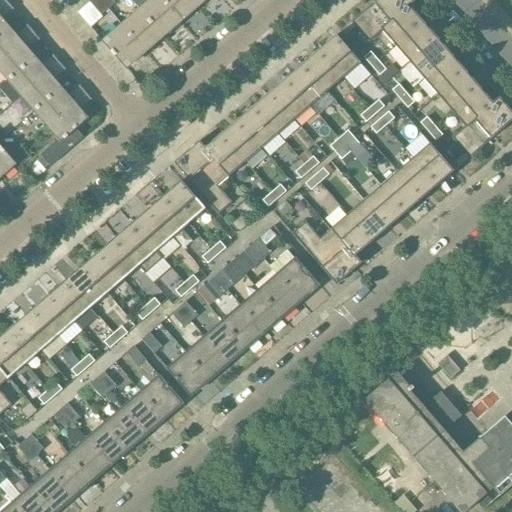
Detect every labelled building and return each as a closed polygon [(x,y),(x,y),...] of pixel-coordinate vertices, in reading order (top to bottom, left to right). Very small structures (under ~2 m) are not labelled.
[(92,0),(89,3),(90,3),(101,16),(109,10),(100,0),(92,0)] [(116,4),(112,0),(100,0),(109,10),(116,4)] [(164,36),(182,21),(163,0),(132,0),(141,10),(164,36)] [(163,0),(182,21),(200,5),(195,0),(163,0)] [(391,23),(410,6),(417,1),(416,0),(377,0),(374,3),(391,23)] [(0,36),(9,28),(3,21),(15,10),(8,3),(0,9),(0,36)] [(369,42),(388,26),(391,23),(374,3),(342,31),(347,37),(357,28),(369,42)] [(424,22),(410,6),(391,23),(388,26),(402,42),(424,22)] [(146,52),(164,36),(141,10),(123,26),(146,52)] [(402,42),(416,58),(438,39),(424,22),(402,42)] [(16,37),(9,28),(0,36),(0,62),(34,33),(28,26),(16,37)] [(127,68),(146,52),(123,26),(104,42),(127,68)] [(34,33),(0,62),(0,69),(10,81),(35,59),(29,51),(41,41),(34,33)] [(337,35),(321,49),(344,77),(360,63),(337,35)] [(416,58),(430,74),(452,55),(438,39),(416,58)] [(327,91),(344,77),(321,49),(304,63),(327,91)] [(365,58),(373,67),(378,62),(371,53),(365,58)] [(466,71),(452,55),(430,74),(444,90),(466,71)] [(42,67),(35,59),(10,81),(23,96),(60,64),(54,57),(42,67)] [(380,76),(386,71),(378,62),(373,67),(380,76)] [(304,63),(288,78),(311,105),(327,91),(304,63)] [(36,111),(62,89),(55,82),(67,71),(60,64),(23,96),(36,111)] [(444,90),(457,106),(480,87),(466,71),(444,90)] [(294,119),(311,105),(288,78),(271,92),(294,119)] [(417,88),(430,99),(438,89),(425,78),(417,88)] [(393,90),(400,99),(406,94),(399,85),(393,90)] [(68,97),(62,89),(36,111),(49,126),(87,94),(80,87),(68,97)] [(471,122),(476,118),(494,103),(480,87),(457,106),(471,122)] [(278,133),(294,119),(271,92),(255,106),(278,133)] [(87,94),(49,126),(60,139),(41,155),(51,167),(84,138),(76,129),(87,119),(81,112),(93,101),(87,94)] [(408,108),(414,103),(406,94),(400,99),(408,108)] [(511,111),(500,98),(494,103),(476,118),(493,138),(511,121),(511,111)] [(373,112),(382,105),(377,99),(368,106),(373,112)] [(261,147),(278,133),(255,106),(239,120),(261,147)] [(364,120),(373,112),(368,106),(359,114),(364,120)] [(388,109),(379,117),(384,123),(393,115),(388,109)] [(370,125),(375,131),(384,123),(379,117),(370,125)] [(420,122),(428,132),(434,126),(426,117),(420,122)] [(493,138),(476,118),(471,122),(454,137),(466,151),(455,161),(460,167),(493,138)] [(245,161),(261,147),(239,120),(222,134),(245,161)] [(442,135),(434,126),(428,132),(436,141),(442,135)] [(347,128),(337,136),(343,142),(352,135),(347,128)] [(228,174),(245,161),(222,134),(206,148),(228,174)] [(357,141),(352,135),(343,142),(348,148),(357,141)] [(333,150),(343,142),(337,136),(328,144),(333,150)] [(217,185),(228,174),(206,148),(200,141),(174,163),(218,213),(231,201),(217,185)] [(363,166),(372,158),(357,141),(348,149),(363,166)] [(348,148),(343,142),(333,150),(339,156),(348,148)] [(454,172),(430,144),(414,158),(438,186),(454,172)] [(0,179),(16,165),(0,146),(0,179)] [(13,158),(22,168),(32,158),(24,149),(13,158)] [(317,161),(312,155),(303,162),(308,169),(317,161)] [(414,158),(398,172),(422,200),(438,186),(414,158)] [(299,176),(308,169),(303,162),(294,170),(299,176)] [(323,166),(314,174),(319,180),(328,172),(323,166)] [(398,172),(381,186),(405,214),(422,200),(398,172)] [(305,182),(310,188),(319,180),(314,174),(305,182)] [(205,208),(182,181),(165,196),(188,222),(205,208)] [(275,196),(284,189),(279,182),(270,190),(275,196)] [(381,186),(365,200),(389,228),(405,214),(381,186)] [(270,190),(261,198),(266,204),(275,196),(270,190)] [(172,236),(188,222),(165,196),(149,210),(172,236)] [(275,208),(282,216),(292,208),(285,200),(275,208)] [(373,242),(389,228),(365,200),(349,214),(373,242)] [(155,250),(172,236),(149,210),(132,224),(155,250)] [(349,214),(332,228),(356,256),(373,242),(349,214)] [(241,217),(231,225),(238,234),(248,225),(241,217)] [(155,250),(132,224),(116,238),(139,264),(146,273),(163,259),(155,250)] [(362,263),(356,256),(332,228),(320,239),(307,224),(294,236),(337,285),(362,263)] [(271,230),(253,246),(265,260),(271,254),(265,247),(276,237),(271,230)] [(122,278),(139,264),(116,238),(100,252),(122,278)] [(226,246),(221,240),(211,249),(216,255),(226,246)] [(206,254),(203,256),(208,262),(216,255),(211,249),(210,250),(205,244),(201,248),(206,254)] [(257,266),(265,260),(253,246),(234,262),(246,276),(257,266)] [(107,292),(122,278),(100,252),(84,266),(107,292)] [(297,259),(278,275),(301,302),(319,285),(297,259)] [(216,278),(228,292),(246,276),(234,262),(223,272),(216,278)] [(90,306),(107,292),(84,266),(67,280),(90,306)] [(197,279),(192,273),(182,282),(187,288),(197,279)] [(283,317),(301,302),(278,275),(260,291),(283,317)] [(221,297),(228,292),(216,278),(209,283),(215,291),(221,297)] [(74,320),(90,306),(67,280),(51,294),(74,320)] [(179,295),(187,288),(182,282),(174,289),(179,295)] [(265,333),(283,317),(260,291),(242,307),(265,333)] [(58,334),(74,320),(51,294),(35,308),(58,334)] [(160,304),(155,297),(146,305),(151,311),(160,304)] [(191,324),(192,323),(199,317),(187,304),(180,309),(191,324)] [(142,319),(151,311),(146,305),(137,313),(142,319)] [(247,349),(265,333),(242,307),(224,323),(247,349)] [(41,348),(58,334),(35,308),(18,322),(41,348)] [(191,324),(180,309),(173,315),(185,329),(191,324)] [(25,362),(41,348),(18,322),(2,336),(25,362)] [(229,365),(247,349),(224,323),(206,339),(229,365)] [(128,331),(122,325),(113,333),(119,339),(128,331)] [(110,347),(119,339),(113,333),(104,341),(110,347)] [(151,335),(144,340),(143,341),(155,354),(163,348),(151,335)] [(0,366),(8,376),(25,362),(2,336),(0,337),(0,366)] [(229,365),(206,339),(188,354),(210,381),(229,365)] [(136,348),(128,354),(140,368),(148,362),(136,348)] [(95,359),(90,353),(81,361),(86,367),(95,359)] [(188,354),(188,355),(169,371),(192,397),(210,381),(188,354)] [(451,379),(461,370),(447,355),(438,364),(451,379)] [(77,375),(86,367),(81,361),(72,369),(77,375)] [(0,383),(8,376),(0,366),(0,412),(11,403),(0,390),(0,383)] [(511,420),(510,422),(506,417),(463,452),(445,431),(462,416),(441,392),(432,400),(417,382),(411,387),(398,372),(365,401),(386,425),(385,425),(387,427),(389,424),(395,432),(393,434),(394,435),(395,434),(435,481),(434,482),(435,483),(438,481),(444,488),(442,491),(443,492),(443,491),(461,511),(467,511),(495,488),(502,496),(511,487),(511,420)] [(111,393),(118,388),(106,373),(99,379),(111,393)] [(161,378),(143,394),(166,420),(184,404),(161,378)] [(111,393),(99,379),(91,386),(104,399),(111,393)] [(62,387),(57,381),(48,389),(53,395),(62,387)] [(44,403),(53,395),(48,389),(39,397),(44,403)] [(148,436),(166,420),(143,394),(124,409),(148,436)] [(27,418),(36,410),(29,401),(20,410),(27,418)] [(81,419),(69,405),(63,411),(75,425),(81,419)] [(124,409),(106,425),(129,451),(148,436),(124,409)] [(63,411),(56,417),(67,431),(75,425),(63,411)] [(111,467),(129,451),(106,425),(88,440),(111,467)] [(45,451),(33,436),(26,442),(39,457),(45,451)] [(88,440),(88,441),(70,456),(93,483),(111,467),(88,440)] [(26,442),(19,449),(31,462),(39,457),(26,442)] [(75,498),(93,483),(70,456),(52,472),(75,498)] [(52,472),(51,472),(33,487),(54,511),(58,511),(75,498),(52,472)] [(22,511),(54,511),(33,487),(15,503),(22,511)] [(402,511),(414,511),(417,510),(404,495),(395,503),(402,511)] [(22,511),(15,503),(3,511),(22,511)]
